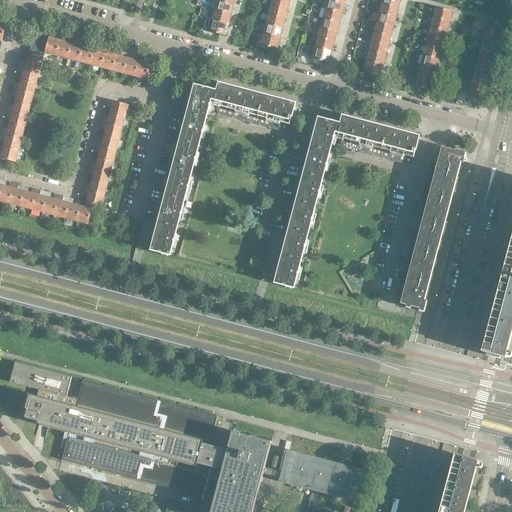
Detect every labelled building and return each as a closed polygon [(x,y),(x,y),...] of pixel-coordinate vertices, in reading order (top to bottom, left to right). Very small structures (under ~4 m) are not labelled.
[(287,10),(290,0),(288,0),(272,0),(273,0),(271,6),(287,10)] [(342,14),(344,5),(328,0),(328,1),(327,1),(326,4),(327,4),(325,10),(342,14)] [(398,9),(400,0),(383,0),(382,5),(398,9)] [(231,15),(233,6),(217,2),(216,2),(215,5),(216,6),(215,11),(231,15)] [(395,18),(398,9),(382,5),(381,5),(380,8),(381,9),(379,14),(395,18)] [(285,19),(287,10),(271,6),(270,6),(269,9),(270,10),(269,15),(285,19)] [(449,22),(452,12),(436,8),(436,9),(435,9),(434,13),(435,13),(433,18),(449,22)] [(339,24),(342,14),(325,10),(325,11),(324,10),(323,14),(324,14),(323,19),(339,24)] [(228,25),(231,15),(215,11),(215,12),(214,12),(213,15),(214,15),(212,21),(228,25)] [(393,28),(395,18),(379,14),(379,15),(378,15),(377,18),(378,18),(377,24),(393,28)] [(282,29),(285,19),(269,15),(269,16),(268,16),(267,19),(268,19),(266,25),(282,29)] [(447,32),(449,22),(433,18),(433,19),(432,19),(431,22),(432,22),(431,28),(447,32)] [(337,33),(339,24),(323,19),(323,20),(322,20),(321,23),(322,23),(320,29),(337,33)] [(226,35),(228,25),(212,21),(211,21),(210,24),(211,25),(210,30),(217,32),(216,34),(218,34),(219,33),(226,35)] [(501,36),(504,25),(488,21),(487,23),(486,23),(485,26),(486,26),(485,32),(501,36)] [(390,37),(393,28),(377,24),(376,24),(375,27),(376,28),(374,33),(390,37)] [(280,38),(282,29),(266,25),(265,25),(264,28),(265,29),(264,34),(280,38)] [(444,41),(447,32),(431,28),(430,28),(429,31),(430,32),(428,37),(444,41)] [(334,43),(337,33),(320,29),(320,30),(319,29),(318,33),(319,33),(318,38),(334,43)] [(498,46),(501,36),(485,32),(485,33),(484,32),(483,36),(484,36),(482,41),(498,46)] [(56,56),(62,36),(52,33),(51,38),(49,37),(48,42),(45,53),(56,56)] [(388,47),(390,37),(374,33),(374,34),(373,34),(372,37),(373,37),(372,42),(388,47)] [(277,49),(280,38),(264,34),(264,35),(263,35),(262,38),(263,38),(261,43),(268,45),(268,47),(270,48),(270,47),(277,49)] [(68,59),(72,43),(70,43),(71,38),(62,36),(56,56),(68,59)] [(45,53),(48,42),(43,41),(43,40),(33,37),(28,57),(43,61),(45,53)] [(442,51),(444,41),(428,37),(428,38),(427,38),(426,41),(427,41),(426,47),(442,51)] [(332,52),(334,43),(318,38),(318,39),(317,39),(316,42),(317,42),(315,48),(332,52)] [(79,62),(84,42),(75,39),(74,44),(72,43),(68,59),(79,62)] [(496,55),(498,46),(482,41),(482,42),(481,42),(480,45),(481,45),(480,51),(496,55)] [(90,65),(94,49),(92,49),(93,44),(84,42),(79,62),(90,65)] [(385,56),(388,47),(372,42),(372,43),(371,43),(370,46),(371,47),(369,52),(385,56)] [(101,68),(107,48),(97,45),(96,50),(94,49),(90,65),(101,68)] [(439,60),(442,51),(426,47),(425,47),(424,50),(425,51),(423,56),(439,60)] [(112,71),(117,55),(114,55),(116,50),(107,48),(101,68),(112,71)] [(329,63),(332,52),(315,48),(315,49),(314,48),(313,52),(314,52),(313,57),(320,59),(319,61),(321,62),(322,61),(329,63)] [(124,74),(129,54),(120,51),(119,56),(117,55),(112,71),(124,74)] [(493,64),(496,55),(480,51),(479,51),(478,55),(479,55),(477,60),(493,64)] [(383,66),(385,56),(369,52),(369,53),(368,52),(367,56),(368,56),(367,61),(383,66)] [(135,77),(139,61),(137,61),(138,56),(129,54),(124,74),(135,77)] [(437,70),(439,60),(423,56),(423,57),(422,57),(421,60),(422,60),(421,66),(437,70)] [(43,61),(28,57),(27,57),(27,59),(22,58),(19,67),(40,72),(43,61)] [(146,80),(151,64),(150,64),(151,59),(142,57),(141,62),(139,61),(135,77),(146,80)] [(491,74),(493,64),(477,60),(477,61),(476,61),(475,64),(476,64),(475,70),(491,74)] [(380,76),(383,66),(367,61),(367,62),(366,62),(365,65),(366,66),(364,71),(372,73),(371,75),(373,75),(373,74),(380,76)] [(434,79),(437,70),(421,66),(420,66),(419,69),(420,70),(418,75),(434,79)] [(37,83),(40,72),(19,67),(17,76),(22,77),(21,79),(37,83)] [(488,83),(491,74),(475,70),(474,70),(473,73),(474,74),(472,79),(488,83)] [(432,90),(434,79),(418,75),(418,76),(417,76),(416,79),(417,79),(416,84),(423,86),(422,88),(424,89),(425,88),(432,90)] [(34,95),(37,83),(21,79),(21,81),(16,80),(14,89),(34,95)] [(486,93),(488,83),(472,79),(472,80),(471,80),(470,83),(471,83),(470,89),(486,93)] [(227,109),(233,88),(219,84),(217,92),(213,91),(210,104),(227,109)] [(170,255),(195,160),(210,104),(213,91),(195,86),(152,250),(170,255)] [(258,117),(264,96),(233,88),(227,109),(241,112),(239,120),(243,121),(245,113),(258,117)] [(31,106),(34,95),(14,89),(11,98),(16,100),(15,102),(31,106)] [(483,103),(486,93),(470,89),(469,89),(468,92),(469,93),(467,98),(475,100),(474,102),(476,103),(476,102),(483,103)] [(290,125),(295,104),(264,96),(258,117),(272,120),(269,128),(274,129),(276,122),(290,125)] [(126,117),(129,105),(113,101),(108,100),(106,109),(110,111),(110,113),(126,117)] [(28,117),(31,106),(15,102),(15,104),(10,103),(8,112),(28,117)] [(25,128),(28,117),(8,112),(5,121),(10,122),(9,124),(25,128)] [(123,128),(126,117),(110,113),(109,115),(105,114),(102,123),(123,128)] [(351,141),(356,120),(343,117),(341,125),(337,124),(334,137),(351,141)] [(334,137),(337,124),(319,119),(311,147),(330,152),(334,137)] [(382,150),(387,129),(356,120),(351,141),(364,145),(362,153),(367,154),(369,146),(382,150)] [(120,139),(123,128),(102,123),(100,132),(104,133),(104,135),(120,139)] [(22,139),(25,128),(9,124),(9,126),(4,125),(2,134),(22,139)] [(413,158),(419,137),(387,129),(382,150),(395,153),(393,161),(397,162),(400,154),(413,158)] [(19,151),(22,139),(2,134),(0,140),(0,143),(4,145),(3,147),(19,151)] [(117,151),(120,139),(104,135),(103,137),(99,136),(96,145),(117,151)] [(114,162),(117,151),(96,145),(94,154),(99,156),(98,158),(114,162)] [(16,163),(19,151),(3,147),(3,149),(0,147),(0,157),(0,158),(6,160),(16,163)] [(323,179),(330,152),(311,147),(304,174),(323,179)] [(423,300),(459,162),(463,163),(468,164),(469,160),(464,158),(466,153),(455,150),(455,151),(442,148),(401,304),(420,309),(419,311),(424,312),(427,301),(423,300)] [(111,173),(114,162),(98,158),(97,160),(93,158),(90,168),(111,173)] [(108,184),(111,173),(90,168),(88,177),(93,178),(92,180),(108,184)] [(316,206),(323,179),(304,174),(297,201),(316,206)] [(105,195),(108,184),(92,180),(92,182),(87,181),(84,190),(105,195)] [(0,201),(9,204),(13,188),(11,188),(12,183),(3,181),(0,192),(0,201)] [(20,207),(26,187),(16,184),(15,189),(13,188),(9,204),(20,207)] [(32,210),(36,194),(34,194),(35,189),(26,187),(20,207),(32,210)] [(43,213),(48,192),(39,190),(38,195),(36,194),(32,210),(43,213)] [(102,207),(105,195),(84,190),(82,199),(87,200),(86,203),(93,205),(102,207)] [(54,216),(58,200),(56,200),(57,195),(48,192),(43,213),(54,216)] [(65,219),(71,198),(61,196),(60,201),(58,200),(54,216),(65,219)] [(76,222),(81,206),(78,205),(80,201),(71,198),(65,219),(76,222)] [(308,233),(316,206),(297,201),(290,228),(308,233)] [(92,209),(85,207),(81,206),(76,222),(88,225),(92,209)] [(301,260),(308,233),(290,228),(283,255),(301,260)] [(511,238),(482,352),(506,358),(506,357),(503,357),(511,322),(511,238)] [(294,288),(301,260),(283,255),(275,283),(294,288)] [(196,496),(194,504),(194,505),(193,505),(193,506),(192,506),(191,506),(188,505),(185,511),(257,511),(265,483),(261,482),(263,474),(280,478),(279,481),(313,490),(306,511),(329,511),(313,508),(317,491),(355,501),(364,470),(287,450),(281,472),(273,470),(265,468),(271,442),(255,438),(250,437),(233,432),(229,447),(211,442),(218,416),(212,414),(196,410),(193,409),(178,405),(175,404),(159,400),(156,399),(141,395),(138,395),(122,390),(119,390),(104,386),(101,385),(83,380),(78,399),(67,396),(72,377),(15,362),(10,382),(26,386),(39,390),(37,397),(30,395),(25,414),(28,415),(27,419),(39,422),(39,425),(69,433),(62,460),(196,496)] [(462,511),(476,460),(455,455),(439,511),(462,511)]
